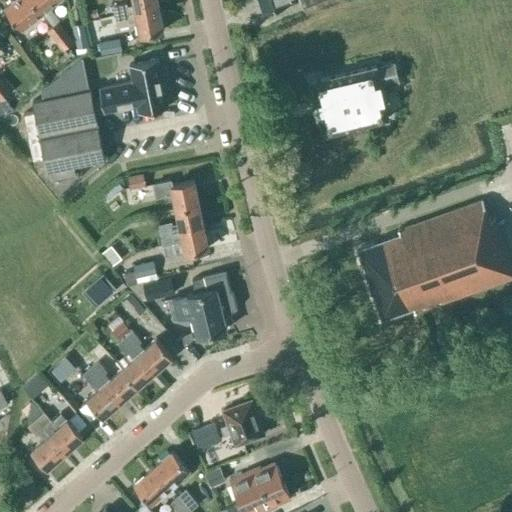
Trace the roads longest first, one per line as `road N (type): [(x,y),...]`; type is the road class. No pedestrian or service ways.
road 1 (tertiary): [(298,353),(212,0)]
road 2 (residential): [(64,511),(204,384),(298,353)]
road 3 (tertiary): [(367,511),(298,353)]
